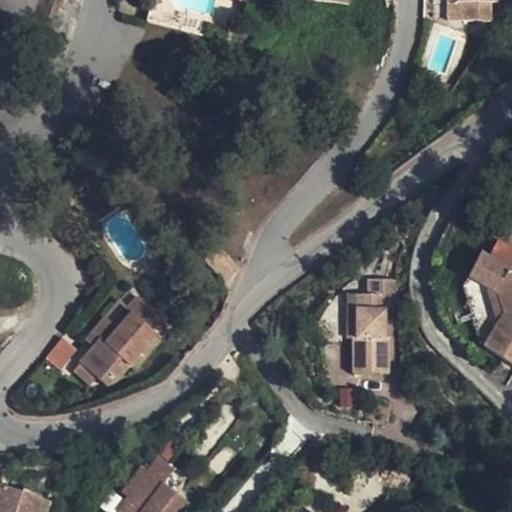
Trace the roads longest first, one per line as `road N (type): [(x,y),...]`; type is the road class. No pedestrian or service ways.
road 1 (residential): [(413,0),(407,54),(373,120),(275,237),(260,269),(262,299)]
road 2 (residential): [(262,299),(195,369),(138,413),(85,431),(21,435),(0,415)]
road 3 (residential): [(262,299),(511,112)]
road 4 (residential): [(0,392),(4,372),(45,322),(58,285),(57,265),(43,246),(0,231)]
road 5 (residential): [(100,0),(69,94),(9,154)]
road 6 (unknown): [(233,330),(308,426)]
